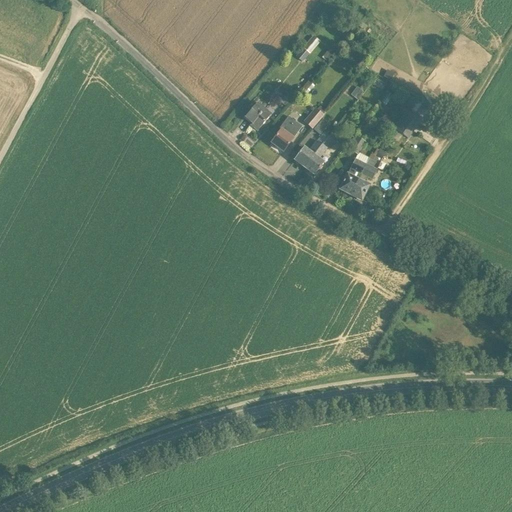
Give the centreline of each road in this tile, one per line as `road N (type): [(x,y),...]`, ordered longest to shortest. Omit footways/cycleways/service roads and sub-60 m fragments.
road 1 (unclassified): [(511,306),(254,163),(79,7)]
road 2 (secondary): [(511,386),(350,394),(276,408),(161,444),(6,511)]
road 3 (unclassified): [(0,156),(79,7)]
road 4 (track): [(440,146),(511,37)]
